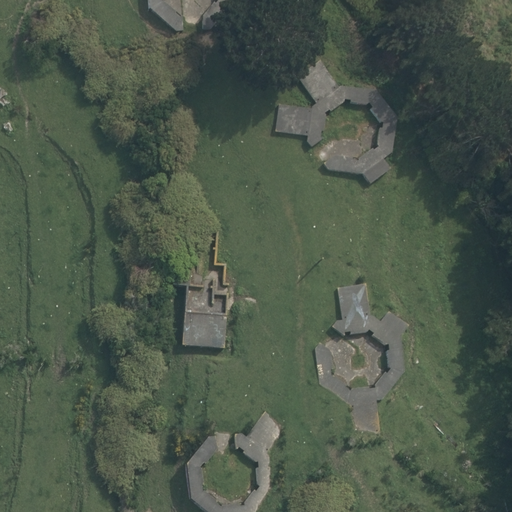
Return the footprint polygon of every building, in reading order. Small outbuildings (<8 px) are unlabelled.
[(152,0),(153,9),(179,32),(184,31),(184,17),(182,15),(180,17),(176,13),(178,12),(165,1),(165,0),(215,0),(203,14),(204,30),(212,30),(233,5),(232,0),(152,0)] [(363,175),(370,185),(390,170),(383,160),(391,155),(396,119),(375,91),(339,86),(320,61),(297,77),(317,104),(310,109),(281,105),(277,132),(308,136),(307,142),(312,147),(325,138),(321,138),(322,132),(325,132),(327,116),(325,114),(330,110),(331,112),(345,102),(345,100),(351,101),(351,103),(367,106),(369,104),(372,109),(370,110),(380,123),(383,124),(382,129),(379,129),(378,148),(358,161),(353,160),(353,158),(334,156),(324,163),(329,170),(363,175)] [(183,346),(225,349),(229,305),(230,284),(226,284),(228,264),(217,264),(220,226),(176,222),(172,286),(187,287),(183,346)] [(350,405),(353,435),(383,432),(378,401),(384,400),(404,373),(400,338),(408,328),(388,313),(380,322),(372,317),(370,317),(366,284),(339,288),(342,320),(338,321),(333,327),(346,337),(345,333),(351,333),(351,335),(368,333),(369,331),(373,334),(372,336),(386,346),(388,346),(389,351),(386,351),(388,369),(374,385),(374,389),(353,388),(352,391),(347,388),(349,385),(337,376),(333,376),(332,370),(334,370),(332,351),(321,343),(316,349),(321,384),(350,405)] [(257,511),(272,488),(271,451),(289,428),(267,412),(248,437),(244,434),(236,435),(236,445),(245,451),(243,453),(257,463),(260,462),(260,468),(256,468),(255,486),(259,487),(254,491),(253,491),(243,503),(243,506),(240,506),(240,503),(223,505),(221,507),(217,504),(218,502),(205,492),(203,492),(203,486),(204,486),(202,470),(200,468),(204,464),(206,465),(218,450),(216,437),(208,438),(187,463),(190,499),(205,511),(257,511)]
